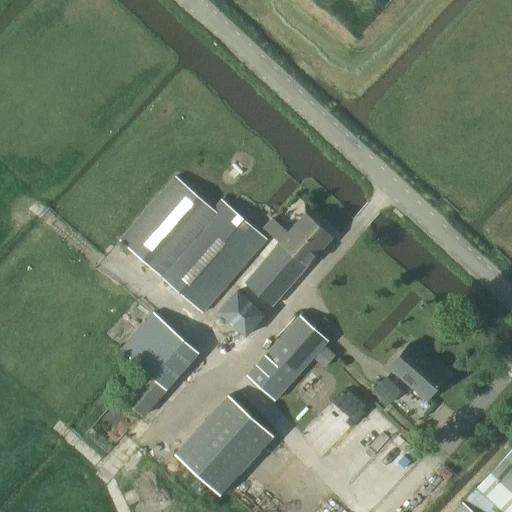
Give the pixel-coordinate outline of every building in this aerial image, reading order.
[(121,238),(159,271),(204,311),(268,238),(224,198),(215,208),(177,175),(121,238)] [(273,304),(332,236),(306,213),(289,232),(274,219),(267,227),(279,237),(276,241),(279,244),(247,280),(273,304)] [(219,311),(246,335),(265,313),(238,290),(219,311)] [(168,388),(200,352),(155,311),(122,348),(168,388)] [(323,345),(327,341),(300,315),(248,375),(276,400),(312,358),(323,345)] [(411,343),(390,367),(427,399),(448,375),(411,343)] [(323,345),(312,358),(324,368),(335,355),(323,345)] [(397,398),(404,382),(384,374),(378,390),(397,398)] [(221,494),(275,434),(230,394),(177,454),(193,469),(221,494)] [(477,487),(504,511),(511,511),(511,453),(510,451),(477,487)] [(444,466),(439,472),(447,479),(452,474),(444,466)] [(453,511),(473,511),(463,502),(453,511)]
